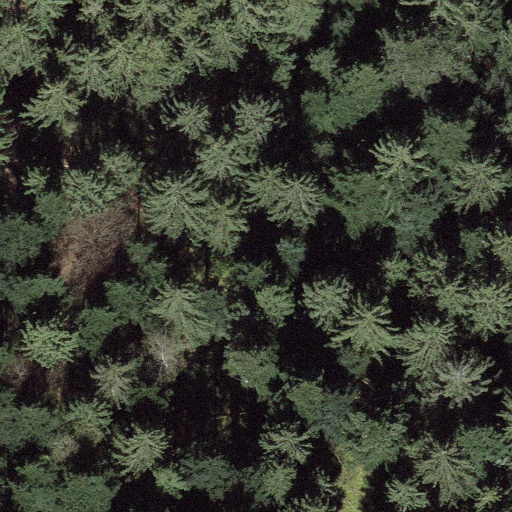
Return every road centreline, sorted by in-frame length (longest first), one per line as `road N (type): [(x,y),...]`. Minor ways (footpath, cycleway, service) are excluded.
road 1 (track): [(511,317),(102,198),(0,143)]
road 2 (track): [(66,511),(70,339),(0,194)]
